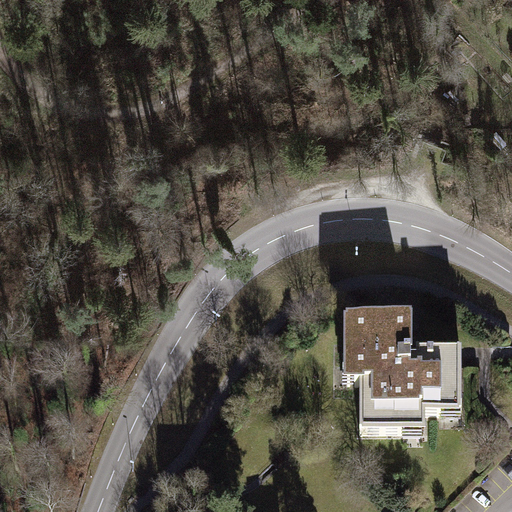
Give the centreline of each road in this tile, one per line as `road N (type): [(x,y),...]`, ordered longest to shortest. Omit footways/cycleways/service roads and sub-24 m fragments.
road 1 (tertiary): [(511,273),(467,246),(386,219),(309,225),(260,249),(228,272),(193,316),(98,511)]
road 2 (track): [(0,30),(20,66),(46,84),(75,97),(141,104),(173,94),(299,12)]
